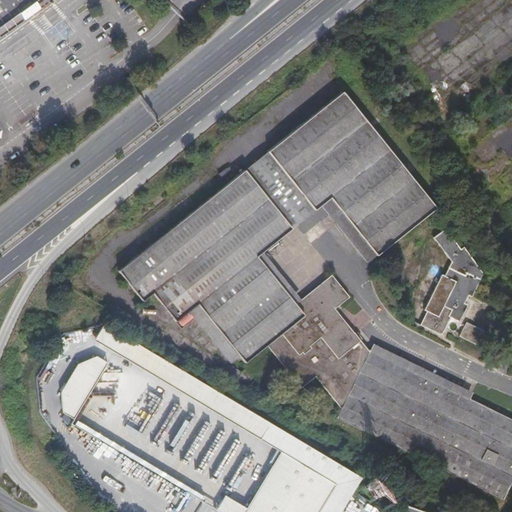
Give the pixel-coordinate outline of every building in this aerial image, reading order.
[(0,0),(0,25),(35,1),(35,0),(0,0)] [(35,1),(0,25),(0,37),(40,9),(38,5),(35,1)] [(277,147),(271,151),(318,211),(323,207),(333,199),(379,257),(438,211),(384,141),(346,92),(277,147)] [(304,222),(318,211),(271,151),(247,170),(294,230),(304,222)] [(206,313),(245,363),(267,345),(302,389),(316,378),(342,411),(338,419),(498,496),(508,475),(511,476),(511,420),(469,400),(386,360),(369,352),(367,351),(334,310),(349,298),(332,276),(301,299),(295,304),(258,257),(265,252),(294,230),(247,170),(178,224),(119,270),(143,301),(153,294),(182,331),(198,319),(206,313)] [(369,265),(379,257),(333,199),(323,207),(369,265)] [(423,328),(444,338),(453,321),(462,325),(470,308),(467,306),(470,298),(474,300),(485,277),(466,251),(463,253),(448,232),(437,241),(454,266),(447,279),(443,278),(427,313),(429,315),(423,328)] [(301,299),(265,252),(258,257),(295,304),(301,299)] [(237,368),(245,363),(206,313),(198,319),(237,368)] [(290,436),(104,325),(94,342),(280,453),(290,436)] [(468,325),(461,340),(481,349),(487,335),(468,325)] [(372,345),(369,352),(386,360),(469,400),(472,393),(372,345)] [(74,421),(108,364),(96,357),(77,365),(60,394),(62,414),(74,421)] [(341,511),(361,479),(290,436),(280,453),(247,509),(244,511),(341,511)] [(406,491),(398,511),(453,511),(455,509),(406,491)] [(244,511),(247,509),(225,496),(216,511),(217,511),(244,511)]
